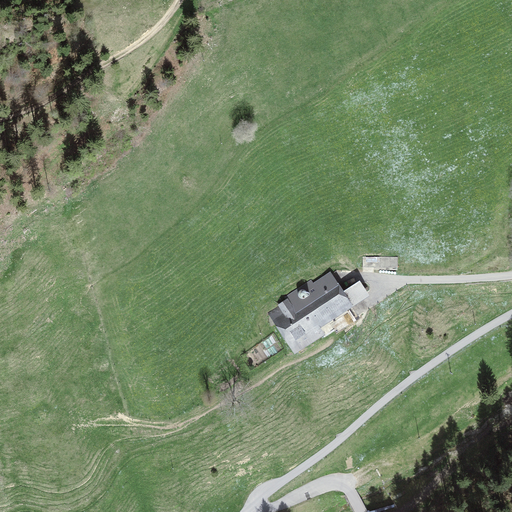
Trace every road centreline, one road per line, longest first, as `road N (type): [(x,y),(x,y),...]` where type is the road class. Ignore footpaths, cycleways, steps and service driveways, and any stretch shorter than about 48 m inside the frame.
road 1 (unclassified): [(248,511),(425,368),(511,314)]
road 2 (track): [(0,118),(131,48),(179,0)]
road 3 (track): [(511,273),(347,278)]
road 4 (track): [(360,511),(340,483),(254,511)]
